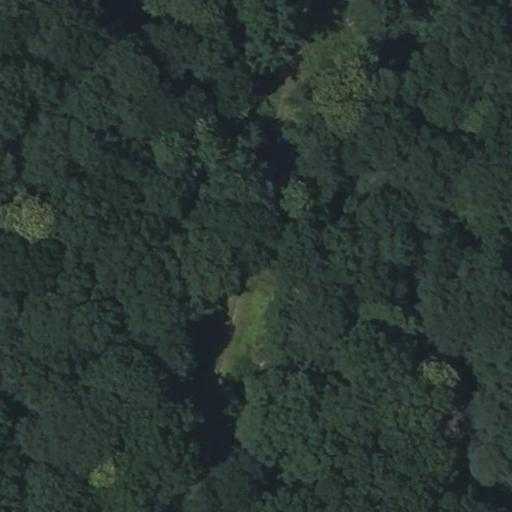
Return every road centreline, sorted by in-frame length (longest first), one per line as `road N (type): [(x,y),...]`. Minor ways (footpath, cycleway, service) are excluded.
road 1 (track): [(187,511),(323,0)]
road 2 (track): [(511,238),(382,279),(247,294)]
